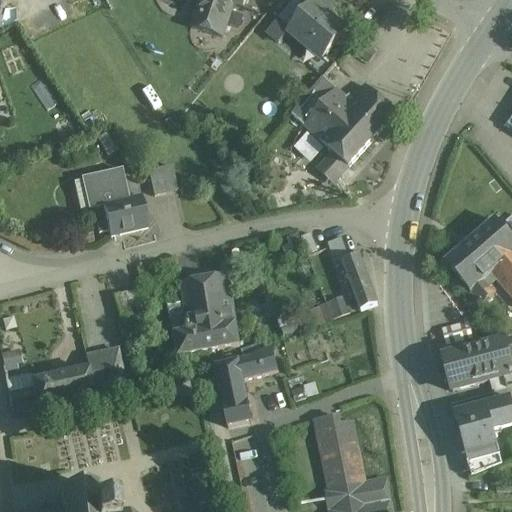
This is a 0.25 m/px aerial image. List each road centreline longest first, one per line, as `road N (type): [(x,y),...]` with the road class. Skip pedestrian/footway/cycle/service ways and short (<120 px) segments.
road 1 (residential): [(409,217),(348,211),(248,226),(0,294)]
road 2 (secondary): [(409,217),(404,325),(430,511)]
road 3 (secondary): [(490,34),(427,142),(409,217)]
